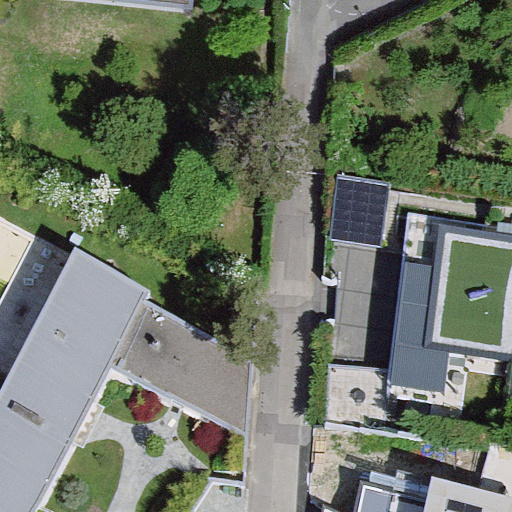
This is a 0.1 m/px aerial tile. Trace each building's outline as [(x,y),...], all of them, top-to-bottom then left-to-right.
[(391,185),(340,178),(332,240),(382,247),(391,185)] [(511,232),(412,220),(391,388),(446,395),(451,353),(511,360),(511,232)] [(257,365),(76,261),(0,405),(0,511),(34,511),(38,506),(112,366),(249,437),(257,365)] [(333,368),(327,429),(362,430),(385,433),(390,373),(333,368)] [(361,455),(362,430),(327,429),(323,428),(322,454),(361,455)] [(511,511),(511,446),(491,443),(480,489),(437,480),(432,503),(363,485),(357,511),(335,511),(326,507),(324,511),(511,511)]
